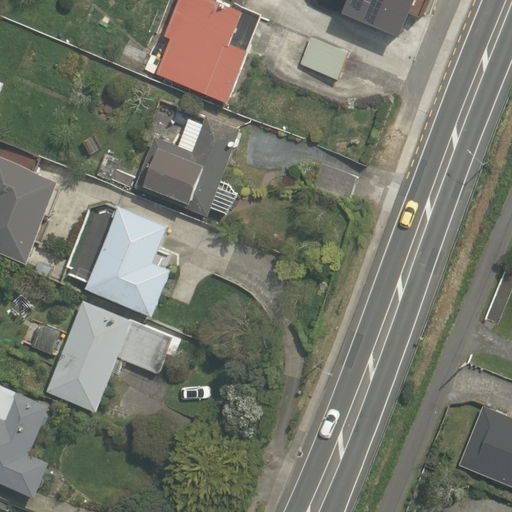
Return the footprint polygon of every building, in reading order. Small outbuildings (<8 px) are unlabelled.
[(158,74),(232,103),(253,50),(234,43),(247,11),(217,0),(180,0),(166,37),(172,39),(158,74)] [(351,54),(312,39),(301,66),(341,81),(351,54)] [(156,73),(161,61),(148,56),(144,68),(156,73)] [(115,132),(127,102),(96,90),(84,120),(115,132)] [(137,188),(210,218),(246,129),(210,114),(206,124),(192,118),(181,146),(158,136),(136,188),(137,188)] [(180,142),(187,124),(171,118),(164,136),(180,142)] [(0,249),(31,264),(65,182),(2,156),(0,159),(0,249)] [(360,178),(323,164),(313,190),(350,204),(360,178)] [(112,179),(115,169),(105,165),(101,176),(112,179)] [(131,187),(135,177),(118,170),(114,180),(131,187)] [(87,289),(156,317),(176,270),(157,262),(171,226),(121,206),(87,289)] [(48,392),(99,412),(120,359),(161,375),(176,336),(86,299),(48,392)] [(0,482),(37,498),(53,462),(33,454),(53,407),(0,384),(0,482)] [(460,464),(511,485),(511,417),(484,406),(460,464)]
